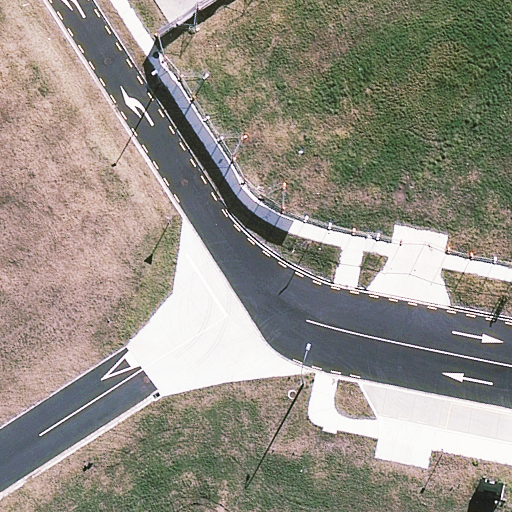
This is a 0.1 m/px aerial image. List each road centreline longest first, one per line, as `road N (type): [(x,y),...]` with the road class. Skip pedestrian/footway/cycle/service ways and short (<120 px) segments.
road 1 (residential): [(258,298),(66,0)]
road 2 (residential): [(258,298),(0,467)]
road 3 (residential): [(258,298),(335,328),(511,363)]
